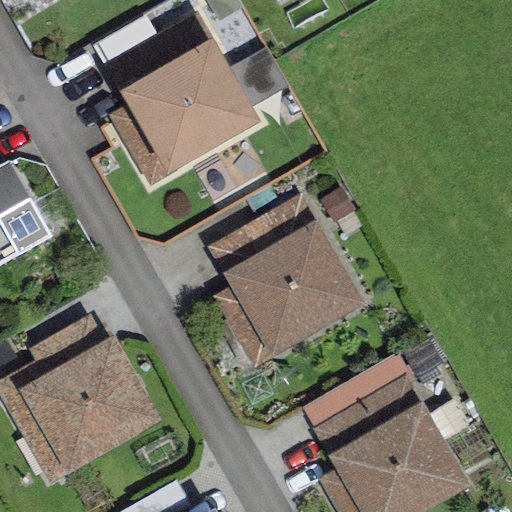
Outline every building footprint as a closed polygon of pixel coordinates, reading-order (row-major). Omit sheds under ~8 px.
[(195,14),(103,68),(125,106),(108,116),(150,187),(259,124),(250,108),(227,71),(195,14)] [(264,48),(227,71),(250,108),(287,86),(264,48)] [(0,266),(50,238),(8,163),(3,166),(0,167),(0,266)] [(302,195),(207,249),(230,288),(212,298),(252,369),(365,305),(302,195)] [(90,315),(29,349),(35,361),(0,380),(0,398),(49,485),(162,422),(113,335),(104,340),(90,315)] [(312,429),(404,376),(392,356),(301,408),(312,429)] [(404,376),(312,429),(336,472),(318,482),(335,511),(424,511),(468,487),(404,376)]
